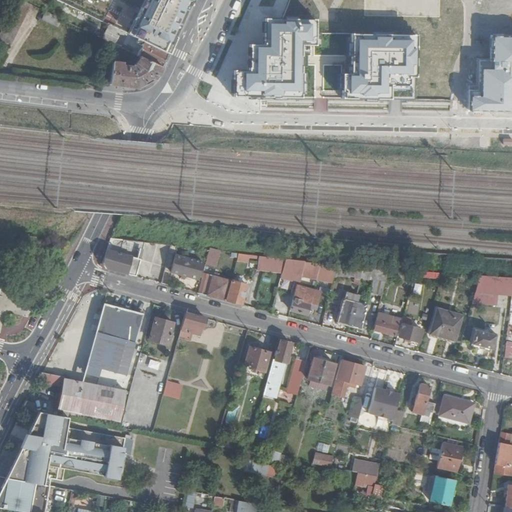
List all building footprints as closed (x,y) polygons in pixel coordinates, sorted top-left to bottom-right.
[(0,41),(10,46),(32,3),(25,0),(17,0),(0,34),(0,41)] [(104,0),(107,1),(107,0),(152,0),(135,35),(168,51),(191,0),(104,0)] [(316,44),(316,32),(317,21),(317,18),(293,18),(283,18),(266,17),(265,43),(249,43),(249,70),(235,70),(234,95),(260,95),(301,96),(302,44),(316,44)] [(417,76),(418,34),(352,32),(352,73),(343,73),(343,97),(389,98),(395,98),(402,98),(411,98),(412,76),(417,76)] [(161,67),(168,53),(139,39),(128,33),(126,39),(136,43),(133,47),(126,43),(123,48),(134,54),(141,57),(161,67)] [(511,35),(490,35),(490,61),(479,61),(479,87),(470,87),(470,99),(469,111),(511,111),(511,35)] [(159,73),(161,67),(141,57),(139,64),(134,66),(134,68),(123,66),(123,64),(119,63),(120,58),(121,47),(115,44),(111,84),(135,87),(159,73)] [(121,47),(120,58),(132,60),(134,54),(123,48),(121,47)] [(21,244),(36,246),(38,234),(23,232),(21,244)] [(146,241),(110,236),(103,263),(108,269),(137,277),(141,264),(138,263),(141,253),(142,250),(144,250),(145,246),(146,241)] [(179,246),(171,244),(165,271),(182,275),(180,279),(184,280),(185,276),(199,280),(204,264),(176,257),(179,246)] [(284,259),(258,256),(256,269),(281,271),(284,259)] [(284,259),(281,271),(281,272),(332,277),(333,274),(335,264),(284,259)] [(362,266),(335,264),(333,274),(354,276),(354,278),(360,279),(362,266)] [(387,268),(362,266),(360,279),(374,280),(371,294),(381,296),(387,268)] [(203,274),(199,294),(227,301),(232,281),(203,274)] [(511,279),(511,277),(477,276),(473,293),(510,295),(511,290),(511,279)] [(232,281),(227,301),(242,305),(247,285),(232,281)] [(316,309),(321,289),(298,283),(290,310),(307,315),(309,307),(316,309)] [(336,322),(348,325),(354,302),(343,298),(336,322)] [(354,302),(348,325),(360,329),(366,305),(354,302)] [(143,315),(104,305),(94,339),(87,365),(126,377),(134,346),(143,315)] [(429,334),(454,341),(460,317),(436,310),(429,334)] [(204,330),(206,319),(186,313),(181,330),(199,336),(201,329),(204,330)] [(398,318),(377,313),(374,330),(394,335),(398,318)] [(411,319),(402,316),(397,337),(410,340),(409,344),(417,346),(421,330),(408,327),(411,319)] [(174,324),(156,318),(150,339),(168,345),(174,324)] [(492,334),(482,331),(475,329),(471,345),(491,350),(495,335),(492,334)] [(273,361),(267,383),(265,393),(276,396),(291,345),(280,341),(275,361),(273,361)] [(265,372),(270,353),(249,347),(245,366),(250,368),(252,371),(256,372),(257,370),(265,372)] [(307,380),(317,383),(323,361),(313,357),(307,380)] [(150,359),(148,366),(158,369),(160,361),(150,359)] [(290,391),(298,393),(307,362),(298,360),(290,391)] [(340,360),(331,395),(343,398),(346,386),(355,388),(355,384),(360,385),(365,367),(340,360)] [(323,361),(317,383),(328,386),(333,365),(323,361)] [(41,373),(37,382),(62,386),(63,380),(64,378),(41,373)] [(57,409),(63,410),(113,420),(119,422),(125,392),(63,380),(62,386),(57,409)] [(167,382),(163,396),(177,400),(178,397),(182,386),(167,382)] [(420,422),(431,425),(436,404),(426,401),(430,387),(420,385),(412,412),(422,415),(420,422)] [(392,420),(399,395),(392,393),(386,391),(375,388),(368,413),(392,420)] [(351,411),(360,414),(364,400),(355,397),(351,411)] [(474,405),(445,397),(440,417),(468,424),(474,405)] [(22,409),(33,411),(35,403),(26,401),(22,409)] [(45,404),(43,413),(51,415),(53,403),(45,401),(45,404)] [(33,411),(39,412),(43,413),(45,404),(35,402),(35,403),(33,411)] [(63,410),(61,417),(112,426),(113,420),(63,410)] [(66,428),(68,418),(61,417),(51,415),(43,413),(39,412),(36,419),(16,460),(20,461),(64,470),(103,477),(103,478),(117,480),(122,455),(130,456),(133,440),(130,440),(130,436),(126,435),(125,439),(66,428)] [(511,476),(511,468),(510,468),(511,457),(511,446),(509,446),(511,436),(501,434),(494,475),(511,476)] [(318,442),(318,451),(328,451),(329,443),(318,442)] [(456,473),(462,450),(442,445),(437,469),(456,473)] [(243,473),(250,474),(256,454),(249,453),(243,473)] [(316,454),(314,465),(331,468),(333,457),(316,454)] [(380,464),(354,459),(352,472),(376,477),(380,464)] [(20,461),(16,460),(10,471),(51,480),(62,482),(64,470),(20,461)] [(265,466),(265,475),(273,474),(272,465),(265,466)] [(51,480),(10,471),(6,479),(49,487),(51,480)] [(6,479),(0,491),(0,508),(20,511),(45,511),(50,487),(49,487),(6,479)] [(454,484),(435,479),(430,503),(449,507),(454,484)] [(237,511),(240,502),(233,501),(231,511),(237,511)] [(240,502),(237,511),(246,511),(248,504),(240,502)]
